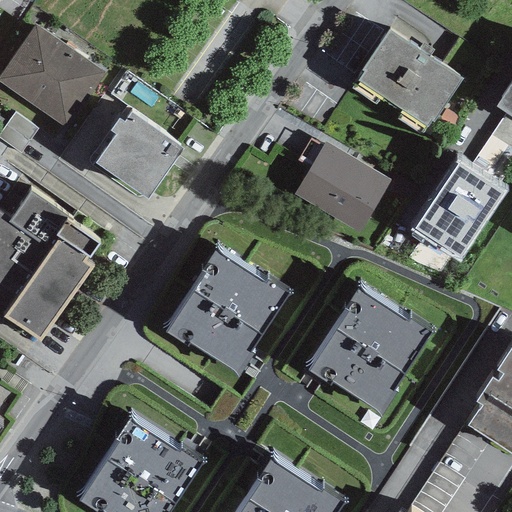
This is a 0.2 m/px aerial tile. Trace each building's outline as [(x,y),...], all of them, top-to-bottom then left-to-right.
[(106,72),(36,23),(0,73),(0,80),(66,127),(106,72)] [(462,77),(388,29),(362,69),(365,70),(359,78),(428,123),(432,117),(434,119),(462,77)] [(511,81),(497,105),(511,114),(511,81)] [(0,124),(0,128),(21,146),(41,122),(18,103),(0,124)] [(183,148),(131,110),(123,120),(119,117),(111,128),(116,132),(96,160),(147,197),(183,148)] [(325,141),(294,194),(359,232),(390,179),(325,141)] [(503,191),(458,161),(415,227),(459,256),(503,191)] [(10,219),(0,211),(0,284),(16,296),(2,315),(39,341),(93,266),(85,260),(88,256),(89,257),(100,242),(30,192),(10,219)] [(266,281),(215,249),(202,270),(204,271),(167,328),(240,376),(254,354),(249,351),(288,291),(268,278),(266,281)] [(432,332),(364,288),(311,368),(379,412),(432,332)] [(481,405),(467,423),(511,454),(511,453),(511,347),(496,369),(502,373),(498,380),(493,376),(475,401),(481,405)] [(168,511),(202,462),(132,417),(79,498),(101,511),(168,511)] [(336,511),(343,501),(272,458),(238,511),(336,511)]
